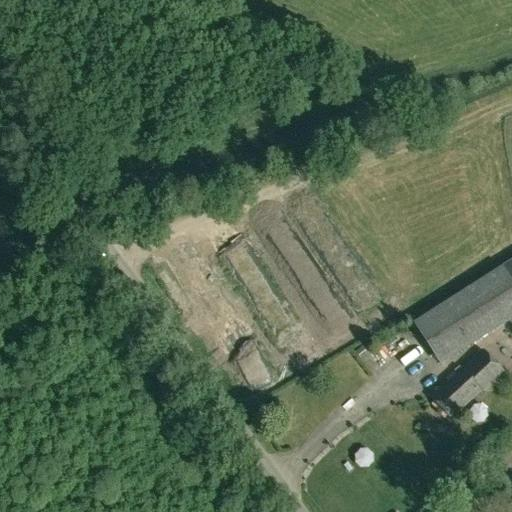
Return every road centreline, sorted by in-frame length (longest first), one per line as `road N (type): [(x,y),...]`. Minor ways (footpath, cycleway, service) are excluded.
road 1 (unclassified): [(298,511),(59,181),(0,82)]
road 2 (track): [(511,96),(298,180)]
road 3 (track): [(118,263),(146,242),(298,180)]
